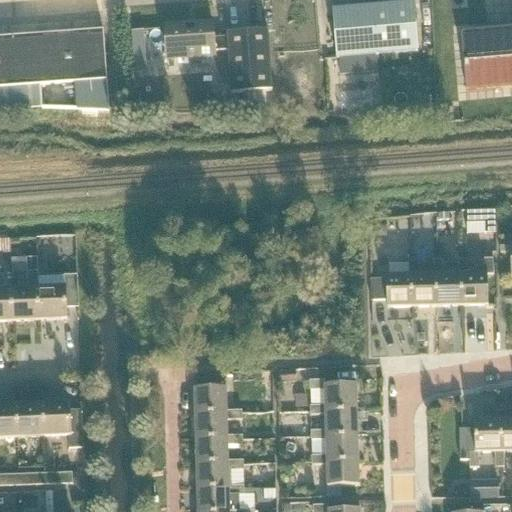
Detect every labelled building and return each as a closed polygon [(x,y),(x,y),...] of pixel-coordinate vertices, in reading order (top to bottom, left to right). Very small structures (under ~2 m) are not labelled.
[(417,56),(414,8),(334,14),(337,62),(417,56)] [(166,28),(168,61),(215,58),(215,54),(213,26),(166,28)] [(461,39),(465,92),(511,88),(511,32),(467,36),(465,36),(462,37),(462,38),(461,39)] [(228,36),(228,40),(214,41),(215,54),(229,53),(232,96),(272,94),(268,33),(228,36)] [(0,40),(0,119),(44,116),(42,88),(105,83),(102,34),(0,40)] [(495,235),(494,212),(466,213),(466,226),(484,226),(485,236),(495,235)] [(375,229),(374,241),(386,242),(387,229),(375,229)] [(46,259),(37,260),(38,273),(47,273),(46,259)] [(11,274),(25,273),(25,260),(10,260),(11,274)] [(38,273),(37,260),(25,260),(25,273),(38,273)] [(437,277),(438,309),(463,308),(462,276),(467,276),(467,261),(457,262),(457,276),(441,277),(441,276),(437,277)] [(462,276),(463,308),(485,308),(485,276),(491,276),(491,261),(482,261),(482,276),(467,276),(462,276)] [(385,309),(413,309),(412,277),(416,277),(416,262),(406,262),(407,277),(385,277),(385,299),(385,309)] [(413,309),(438,309),(437,277),(441,276),(441,262),(432,262),(432,277),(416,277),(412,277),(413,309)] [(66,321),(65,309),(78,309),(77,277),(64,278),(65,289),(38,290),(40,322),(66,321)] [(385,299),(385,277),(370,278),(370,300),(385,299)] [(12,291),(13,323),(40,322),(38,290),(12,291)] [(12,291),(0,291),(0,323),(13,323),(12,291)] [(295,385),(295,372),(278,373),(279,385),(295,385)] [(193,377),(195,418),(226,417),(226,423),(241,422),(241,413),(226,414),(226,391),(220,391),(220,376),(193,377)] [(324,392),(324,408),(325,408),(325,414),(356,413),(356,387),(323,388),(323,382),(308,383),(308,393),(324,392)] [(69,419),(69,407),(42,408),(43,440),(70,439),(70,452),(84,451),(83,418),(69,419)] [(16,409),(17,441),(43,440),(42,408),(16,409)] [(325,414),(325,408),(324,408),(310,409),(310,418),(324,417),(325,433),(326,433),(326,438),(357,437),(356,413),(325,414)] [(0,409),(0,441),(17,441),(16,409),(0,409)] [(226,417),(195,418),(195,443),(227,443),(227,447),(242,447),(241,438),(227,438),(226,423),(226,417)] [(502,455),(511,454),(511,422),(500,423),(500,455),(494,455),(494,471),(503,470),(502,455)] [(458,432),(459,460),(470,460),(470,471),(477,471),(477,456),(494,455),(500,455),(500,423),(473,424),(474,432),(458,432)] [(311,442),(312,459),(326,458),(326,463),(358,462),(357,437),(326,438),(326,433),(325,433),(311,433),(311,442)] [(227,443),(195,443),(196,468),(228,468),(228,472),(242,472),(242,463),(228,463),(227,447),(227,443)] [(358,488),(358,462),(326,463),(326,458),(312,459),(312,467),(326,467),(326,489),(358,488)] [(228,468),(196,468),(197,494),(229,493),(229,497),(243,497),(243,488),(228,488),(228,472),(228,468)] [(43,477),(44,488),(58,487),(57,476),(43,477)] [(70,476),(57,476),(58,487),(71,487),(70,476)] [(17,477),(3,478),(4,489),(17,489),(17,477)] [(17,477),(17,489),(31,488),(30,477),(17,477)] [(43,477),(30,477),(31,488),(44,488),(43,477)] [(470,483),(470,503),(498,503),(498,483),(470,483)] [(326,490),(327,499),(341,498),(341,489),(326,490)] [(229,493),(197,494),(197,511),(229,511),(229,497),(229,493)]
